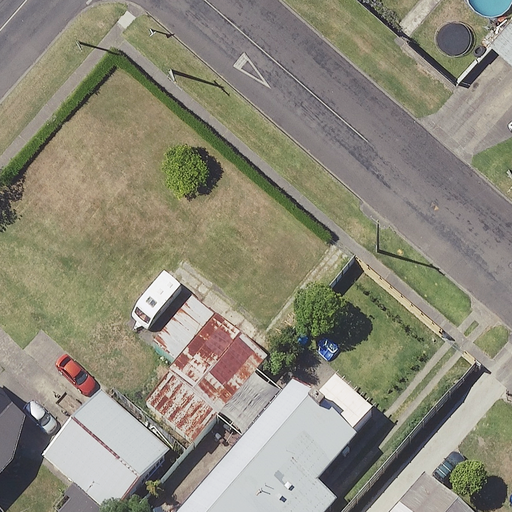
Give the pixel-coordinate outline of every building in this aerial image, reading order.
[(511,14),(487,43),(511,65),(511,14)] [(201,277),(183,261),(100,354),(119,371),(201,277)] [(214,323),(193,305),(152,352),(173,370),(210,328),(214,323)] [(262,371),(210,328),(143,408),(195,451),(262,371)] [(375,417),(337,384),(311,414),(348,447),(375,417)] [(311,414),(290,396),(187,511),(335,511),(337,510),(318,494),(355,453),(348,447),(311,414)] [(130,511),(174,462),(100,398),(42,466),(95,511),(130,511)] [(0,487),(13,473),(24,428),(0,407),(0,487)] [(453,511),(424,487),(402,511),(453,511)]
